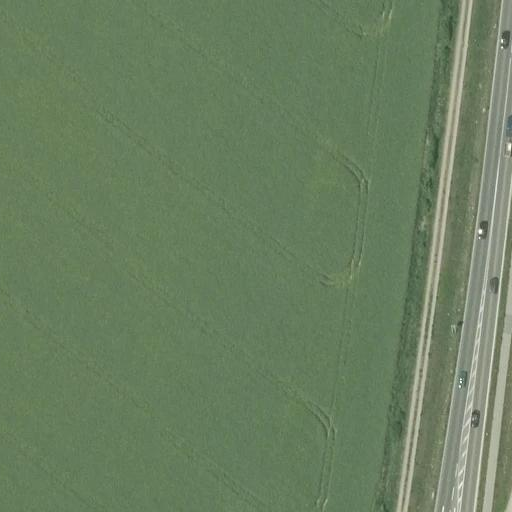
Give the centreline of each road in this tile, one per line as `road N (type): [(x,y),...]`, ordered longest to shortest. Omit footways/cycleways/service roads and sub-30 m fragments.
road 1 (track): [(478,0),(410,511)]
road 2 (secondary): [(461,511),(511,122)]
